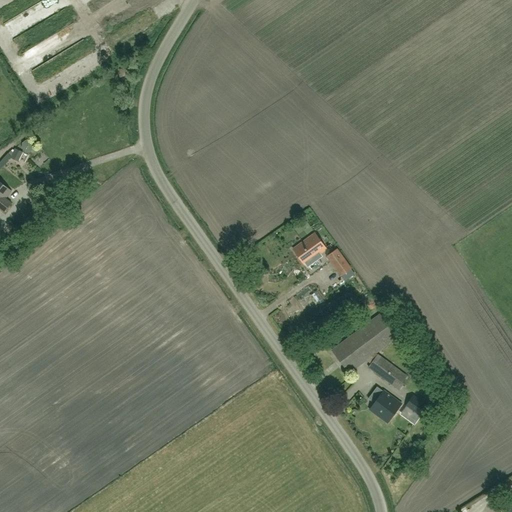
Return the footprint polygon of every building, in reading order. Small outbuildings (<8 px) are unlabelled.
[(0,201),(8,208),(11,203),(6,198),(11,191),(0,181),(0,201)] [(305,265),(327,250),(315,233),(293,249),(305,265)] [(341,276),(351,269),(337,250),(327,257),(341,276)] [(392,313),(385,318),(395,332),(402,326),(392,313)] [(400,390),(409,377),(375,353),(398,336),(381,314),(332,351),(349,373),(366,360),(371,364),(369,367),(400,390)] [(377,387),(371,396),(377,400),(370,410),(387,423),(401,404),(384,391),(383,392),(377,387)] [(421,417),(429,406),(413,395),(405,407),(421,417)] [(511,511),(511,498),(502,504),(506,511),(511,511)]
